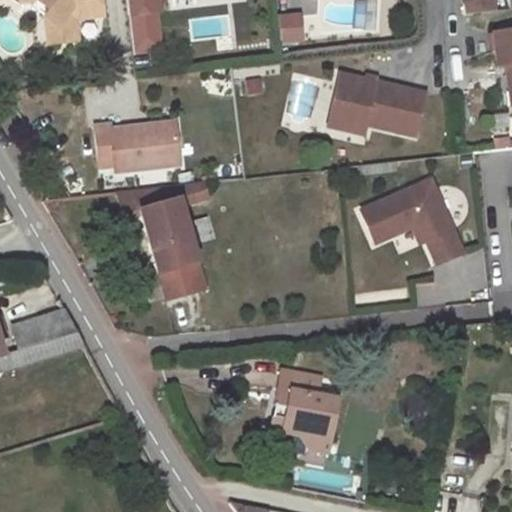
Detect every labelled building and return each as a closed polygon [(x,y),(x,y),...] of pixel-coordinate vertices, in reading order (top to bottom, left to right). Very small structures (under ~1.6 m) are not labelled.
[(14,0),(15,3),(31,1),(43,10),(38,16),(40,18),(53,28),(55,44),(74,41),(71,19),(101,16),(98,0),(14,0)] [(122,0),(124,16),(152,12),(150,0),(122,0)] [(495,0),(466,0),(462,1),(464,16),(497,11),(495,0)] [(273,17),(275,33),(295,30),(293,15),(273,17)] [(53,28),(40,18),(44,45),(55,44),(53,28)] [(511,27),(492,30),(497,63),(505,62),(509,91),(511,90),(511,27)] [(363,77),(336,71),(326,113),(362,121),(412,133),(422,91),(372,79),(370,86),(361,84),(363,77)] [(293,73),(281,128),(305,133),(317,79),(293,73)] [(372,75),(364,73),(363,77),(361,84),(370,86),(372,79),(372,75)] [(245,80),(247,96),(264,93),(261,78),(245,80)] [(362,121),(326,113),(324,123),(360,131),(362,121)] [(171,122),(145,125),(145,131),(172,128),(171,122)] [(106,124),(90,126),(95,168),(110,166),(111,172),(176,164),(172,128),(145,131),(145,125),(107,129),(106,124)] [(461,252),(430,178),(360,207),(374,240),(411,224),(418,221),(425,238),(435,262),(461,252)] [(203,182),(118,192),(124,213),(139,209),(163,298),(203,287),(180,204),(207,197),(203,182)] [(418,221),(411,224),(418,241),(425,238),(418,221)] [(442,304),(440,281),(414,283),(416,306),(442,304)] [(77,334),(70,321),(20,341),(26,354),(77,334)] [(291,366),(252,371),(253,388),(258,388),(258,397),(254,399),(257,434),(271,432),(279,440),(291,439),(295,432),(300,438),(319,435),(314,381),(292,384),(291,366)] [(11,414),(49,402),(42,383),(4,395),(11,414)] [(439,511),(455,511),(458,502),(439,497),(435,511),(439,511)]
